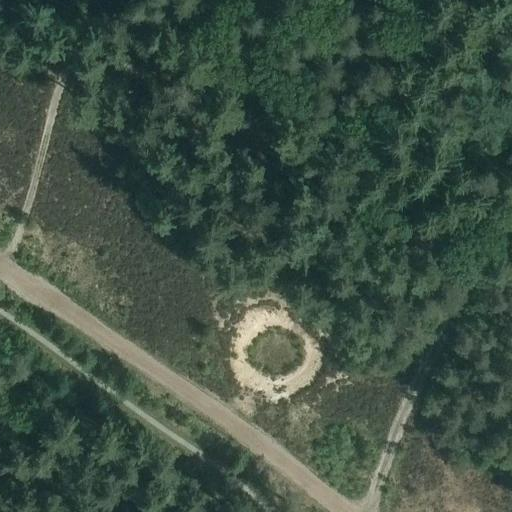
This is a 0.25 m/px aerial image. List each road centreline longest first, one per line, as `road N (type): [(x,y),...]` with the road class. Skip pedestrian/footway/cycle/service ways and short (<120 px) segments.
road 1 (track): [(366,511),(0,258)]
road 2 (track): [(511,201),(423,352),(364,511)]
